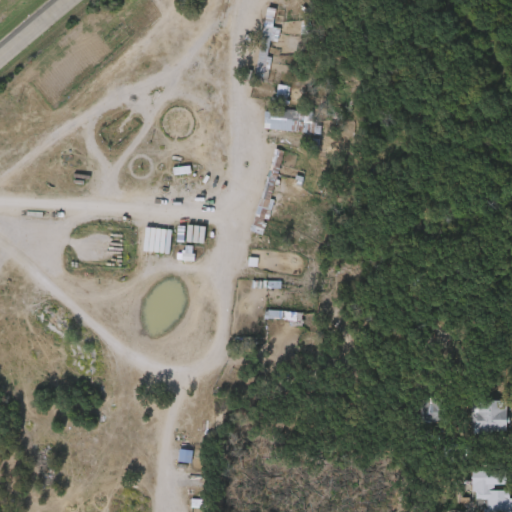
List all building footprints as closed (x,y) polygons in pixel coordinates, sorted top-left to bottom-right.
[(242,90),(255,92),(257,81),(279,84),(281,66),(261,63),(262,58),(258,57),(263,18),(251,16),(242,90)] [(275,95),(263,94),(261,108),(273,109),(275,95)] [(266,129),(266,109),(302,109),(302,129),(266,129)] [(251,118),(249,138),(305,143),(307,123),(251,118)] [(286,151),(262,234),(251,230),(275,148),(286,151)] [(237,241),(250,244),(271,160),(258,158),(237,241)] [(281,311),(280,317),(265,315),(266,309),(281,311)] [(421,419),(421,396),(448,396),(448,419),(421,419)] [(508,398),(508,431),(473,431),(473,398),(508,398)] [(493,411),(458,410),(457,441),(492,442),(493,411)] [(509,508),(475,508),(474,468),(507,468),(507,486),(508,486),(509,508)] [(492,480),(458,480),(458,507),(472,507),(471,511),(499,511),(499,507),(494,507),(494,499),(479,499),(479,493),(492,493),(492,480)]
